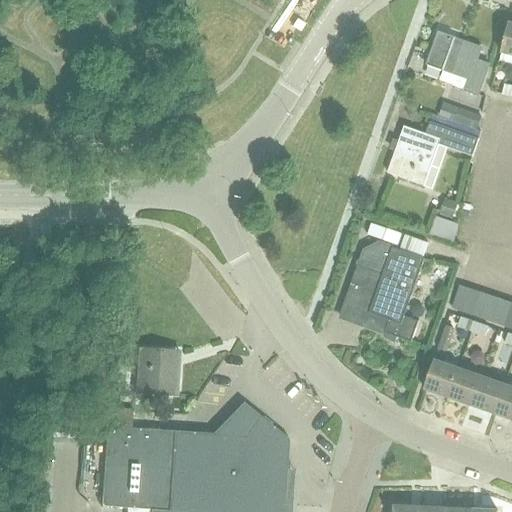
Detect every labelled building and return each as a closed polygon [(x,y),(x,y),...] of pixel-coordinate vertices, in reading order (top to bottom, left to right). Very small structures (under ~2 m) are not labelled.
[(511,25),(509,25),(499,63),(511,66),(511,25)] [(479,97),(490,67),(477,62),(481,51),(456,41),(456,39),(440,33),(427,67),(444,73),(470,82),(466,92),(479,97)] [(511,98),(511,87),(505,86),(502,96),(511,98)] [(444,103),(439,117),(475,131),(481,117),(444,103)] [(478,140),(463,135),(431,124),(427,136),(405,128),(388,175),(424,188),(441,143),(458,149),(473,154),(478,140)] [(445,198),(440,212),(453,217),(456,218),(461,204),(458,202),(445,198)] [(366,252),(360,267),(342,319),(412,344),(420,323),(405,318),(425,261),(380,245),(366,252)] [(463,311),(471,289),(460,286),(453,308),(463,311)] [(471,289),(463,311),(474,315),(481,293),(471,289)] [(481,293),(474,315),(484,319),(492,297),(481,293)] [(492,297),(484,319),(495,322),(502,300),(492,297)] [(511,303),(502,300),(495,322),(505,326),(510,313),(511,305),(511,303)] [(473,332),(476,323),(462,318),(459,327),(473,332)] [(476,323),(473,332),(487,337),(490,328),(476,323)] [(442,338),(438,351),(447,354),(452,341),(442,338)] [(176,396),(179,352),(139,349),(136,394),(176,396)] [(448,399),(459,369),(435,360),(424,390),(448,399)] [(482,377),(459,369),(448,399),(472,407),(482,377)] [(482,377),(472,407),(495,415),(506,385),(482,377)] [(511,387),(506,385),(495,415),(511,420),(511,387)] [(284,511),(289,441),(243,405),(212,435),(174,432),(130,429),(132,411),(109,409),(107,428),(102,508),(150,511),(149,511),(284,511)]
